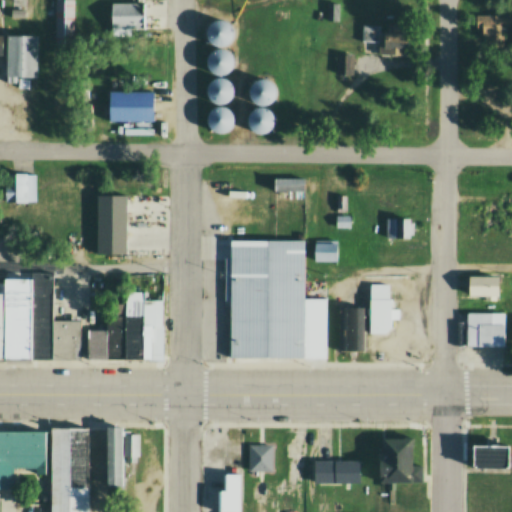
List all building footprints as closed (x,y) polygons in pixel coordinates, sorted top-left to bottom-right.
[(54,0),(75,0),(75,35),(54,35),(54,0)] [(110,28),(110,2),(145,2),(145,28),(110,28)] [(325,21),(326,3),(338,3),(338,21),(325,21)] [(474,16),(508,16),(508,46),(474,46),(474,16)] [(231,39),(228,42),(223,45),(219,45),(214,44),(210,42),(207,38),(205,33),(205,29),(207,24),(209,21),(213,18),(217,17),(222,17),(226,19),(229,21),(232,25),(233,29),(233,34),(231,39)] [(362,41),(362,24),(383,24),(383,32),(411,32),(411,56),(379,56),(379,41),(362,41)] [(5,32),(6,77),(38,77),(38,32),(5,32)] [(230,68),(227,71),(222,74),(217,74),(213,73),(208,71),(205,67),(204,62),(204,58),(206,53),(208,50),(212,47),(216,46),(221,46),(225,48),(228,50),(231,54),(232,58),(232,63),(230,68)] [(251,75),(269,76),(271,53),(253,52),(251,75)] [(336,54),(352,54),(352,77),(335,77),(336,54)] [(231,97),(228,101),(224,103),(219,104),(214,103),(210,100),(207,96),(205,92),(206,87),(207,83),(210,80),(213,77),(218,76),(222,76),(226,77),(230,80),(232,84),(234,88),(233,93),(231,97)] [(274,98),(270,101),(266,104),(261,104),(256,103),(252,101),(249,97),(248,92),(248,88),(249,83),(252,80),(256,77),(260,76),(264,76),(268,78),(272,80),(274,84),(276,88),(275,93),(274,98)] [(106,91),(153,91),(153,123),(106,123),(106,91)] [(232,127),(229,130),(225,132),(220,133),(215,132),(211,129),(208,125),(206,121),(207,116),(208,112),(211,109),(214,106),(219,105),(223,105),(227,107),(231,109),(233,113),(234,117),(234,122),(232,127)] [(274,127),(270,131),(266,133),(261,134),(256,133),(252,130),(249,126),(248,121),(248,117),(249,113),(252,109),(256,107),(260,106),(264,106),(268,107),(272,110),(274,113),(276,118),(275,123),(274,127)] [(3,202),(3,170),(36,171),(36,202),(3,202)] [(273,193),(306,192),(305,175),(273,176),(273,193)] [(159,187),(140,187),(139,218),(132,218),(132,257),(158,257),(159,187)] [(95,192),(95,252),(125,253),(126,192),(95,192)] [(482,203),(499,202),(498,193),(511,193),(511,211),(502,211),(502,225),(482,225),(482,203)] [(336,194),(335,228),(353,228),(354,214),(348,214),(348,194),(336,194)] [(386,217),(386,240),(410,239),(409,216),(386,217)] [(224,300),(224,257),(229,257),(229,239),(305,239),(305,297),(327,297),(326,356),(229,356),(229,300),(224,300)] [(313,241),(337,241),(337,262),(313,262),(313,241)] [(0,290),(3,290),(3,277),(30,277),(30,273),(52,273),(52,319),(80,319),(80,357),(0,357),(0,290)] [(468,296),(468,274),(499,274),(499,296),(468,296)] [(369,282),(370,335),(395,335),(395,322),(400,322),(400,309),(392,309),(392,297),(388,297),(388,282),(369,282)] [(86,326),(86,357),(143,357),(143,359),(161,359),(161,299),(123,299),(123,318),(106,318),(106,326),(86,326)] [(337,306),(338,349),(365,348),(364,305),(337,306)] [(466,312),(504,311),(505,346),(466,346),(466,312)] [(50,427),(49,511),(88,511),(88,486),(123,486),(123,459),(140,459),(140,432),(124,432),(124,426),(105,425),(105,428),(50,427)] [(0,429),(45,430),(45,474),(14,473),(14,488),(0,487),(0,429)] [(383,435),(383,451),(380,451),(380,484),(422,484),(421,464),(413,464),(413,435),(383,435)] [(472,444),(509,444),(509,471),(472,472),(472,444)] [(249,471),(273,472),(273,446),(249,446),(249,471)] [(314,459),(314,484),(361,484),(361,459),(314,459)] [(222,473),(242,473),(242,511),(216,511),(216,488),(222,488),(222,473)]
